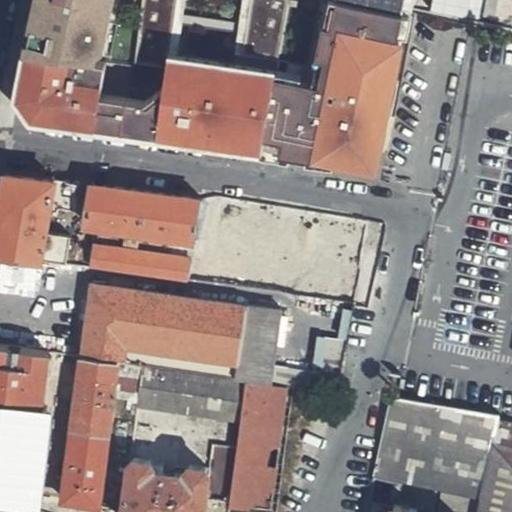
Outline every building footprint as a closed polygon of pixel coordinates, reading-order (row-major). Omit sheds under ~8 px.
[(37,0),(32,28),(52,32),(50,43),(30,40),(28,52),(105,62),(116,0),(37,0)] [(121,0),(116,0),(105,62),(110,63),(117,24),(121,0)] [(275,73),(265,132),(284,135),(282,149),(314,153),(315,141),(335,145),(355,148),(363,148),(367,146),(371,141),(372,137),(366,136),(369,120),(375,120),(376,115),(380,93),(385,64),(391,65),(401,9),(356,0),(336,0),(331,25),(323,24),(318,53),(326,55),(321,82),(275,73)] [(336,0),(321,0),(309,63),(278,57),(275,73),(321,82),(326,55),(318,53),(323,24),(331,25),(336,0)] [(275,73),(278,57),(117,24),(110,63),(105,62),(28,52),(19,113),(262,147),(265,132),(275,73)] [(52,32),(32,28),(30,40),(50,43),(52,32)] [(391,65),(385,64),(380,93),(385,95),(391,65)] [(379,138),(382,116),(376,115),(375,120),(369,120),(366,136),(372,137),(379,138)] [(262,147),(282,149),(284,135),(265,132),(262,147)] [(335,145),(315,141),(314,153),(334,155),(335,145)] [(6,174),(0,204),(0,255),(78,267),(79,259),(68,257),(71,236),(46,232),(51,206),(76,210),(81,183),(6,174)] [(93,269),(190,283),(204,198),(93,184),(87,224),(100,227),(93,269)] [(190,283),(292,298),(299,260),(307,215),(204,198),(190,283)] [(299,260),(292,298),(354,306),(365,246),(368,225),(318,217),(311,262),(299,260)] [(368,225),(365,246),(378,248),(383,227),(368,225)] [(93,285),(81,357),(120,363),(145,367),(246,382),(268,385),(271,367),(275,347),(280,312),(93,285)] [(285,313),(280,312),(275,347),(280,348),(285,313)] [(300,389),(337,395),(346,343),(327,341),(321,374),(271,367),(268,385),(288,388),(300,389)] [(48,353),(0,345),(0,492),(30,497),(32,486),(34,486),(37,457),(36,457),(46,370),(48,370),(50,354),(48,353)] [(81,357),(62,501),(100,507),(120,363),(81,357)] [(105,511),(124,511),(145,367),(120,363),(100,507),(106,508),(105,511)] [(124,511),(229,511),(230,506),(246,382),(145,367),(124,511)] [(268,385),(246,382),(230,506),(270,511),(285,406),(288,388),(268,385)] [(297,408),(300,389),(288,388),(285,406),(297,408)] [(390,400),(389,404),(497,421),(498,418),(399,401),(390,400)] [(365,511),(476,511),(497,421),(389,404),(373,477),(442,492),(437,511),(408,511),(367,504),(365,511)] [(511,511),(511,423),(497,421),(476,511),(511,511)]
